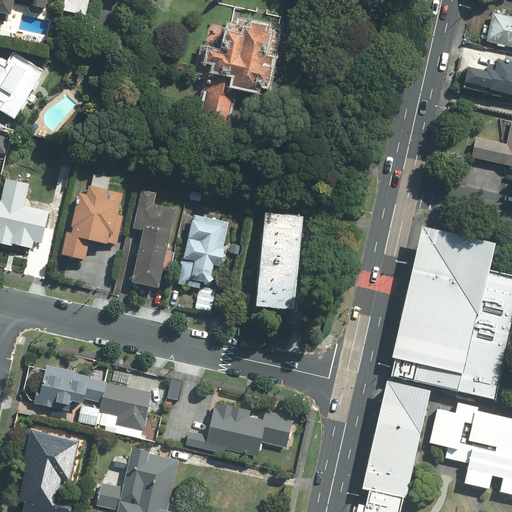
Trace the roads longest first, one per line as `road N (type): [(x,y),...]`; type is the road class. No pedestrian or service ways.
road 1 (residential): [(7,305),(355,384)]
road 2 (primary): [(400,187),(355,384)]
road 3 (primary): [(442,0),(400,187)]
road 4 (primary): [(355,384),(325,511)]
